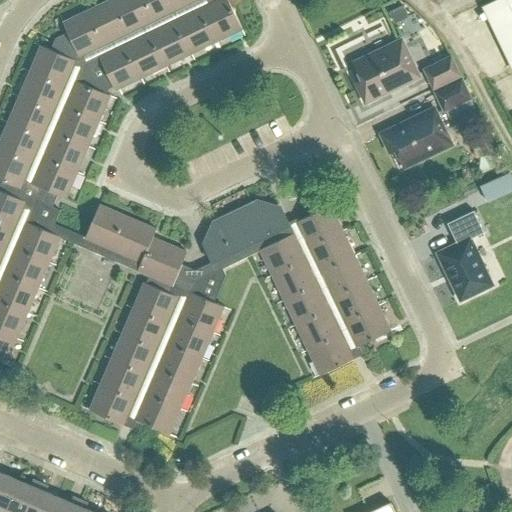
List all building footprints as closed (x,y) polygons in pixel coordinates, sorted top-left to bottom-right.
[(68,32),(56,38),(51,50),(85,64),(78,81),(104,92),(108,84),(111,82),(115,89),(242,28),(228,0),(111,0),(63,23),(68,32)] [(511,0),(497,0),(492,2),(482,7),(511,69),(511,0)] [(388,11),(391,18),(394,23),(409,16),(403,4),(388,11)] [(366,102),(419,76),(402,40),(354,63),(362,80),(357,83),(366,102)] [(0,179),(7,182),(3,191),(0,190),(0,361),(5,364),(60,237),(60,236),(51,232),(55,224),(60,210),(48,205),(53,192),(66,198),(110,95),(104,92),(78,81),(85,64),(51,50),(42,46),(0,142),(0,179)] [(432,94),(461,79),(449,56),(421,70),(432,94)] [(471,100),(461,79),(432,94),(442,114),(471,100)] [(452,144),(435,108),(381,134),(390,153),(395,150),(404,167),(452,144)] [(492,155),(490,142),(473,145),(475,158),(492,155)] [(202,244),(211,263),(192,272),(180,268),(187,252),(153,238),(157,229),(100,205),(86,237),(55,224),(51,232),(60,236),(60,237),(150,275),(146,283),(170,293),(171,290),(188,298),(195,281),(222,268),(223,269),(261,250),(260,250),(282,239),(278,230),(290,225),(281,205),(257,199),(212,220),(202,244)] [(330,205),(290,225),(278,230),(282,239),(260,250),(261,250),(321,374),(353,359),(349,350),(390,330),(330,205)] [(475,206),(448,219),(458,240),(439,249),(462,296),(494,280),(472,235),(486,228),(475,206)] [(170,293),(146,283),(145,282),(90,410),(123,424),(127,416),(169,434),(224,306),(214,302),(226,275),(223,269),(222,268),(195,281),(188,298),(171,290),(170,293)] [(0,511),(4,511),(19,480),(0,471),(0,511)] [(31,485),(19,480),(4,511),(15,511),(16,511),(28,511),(41,483),(33,479),(31,485)] [(41,483),(28,511),(51,511),(58,497),(46,491),(48,486),(41,483)] [(58,497),(51,511),(75,511),(81,500),(73,496),(70,502),(58,497)] [(81,500),(75,511),(94,511),(86,508),(88,503),(81,500)] [(395,511),(390,502),(369,511),(395,511)]
